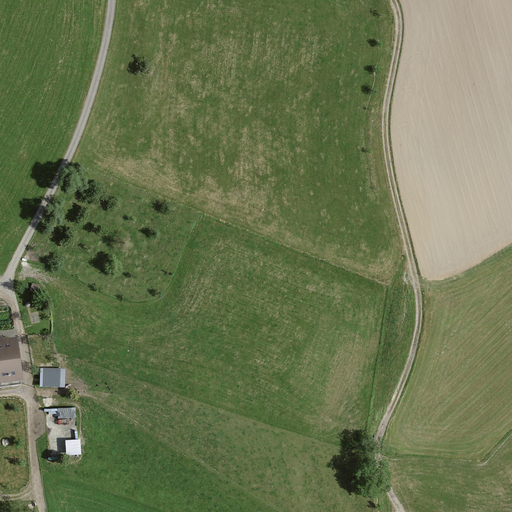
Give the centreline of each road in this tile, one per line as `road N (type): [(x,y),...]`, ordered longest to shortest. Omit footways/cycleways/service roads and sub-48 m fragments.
road 1 (track): [(392,0),(400,23),(386,140),(418,317),(379,433),(379,462),(400,511)]
road 2 (track): [(6,288),(72,150),(112,0)]
road 3 (track): [(42,511),(21,334),(6,288)]
